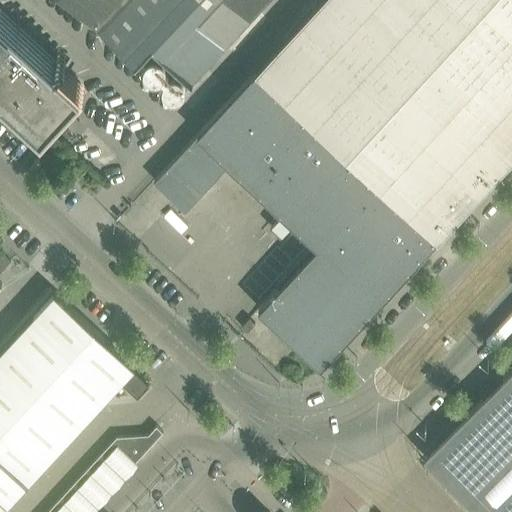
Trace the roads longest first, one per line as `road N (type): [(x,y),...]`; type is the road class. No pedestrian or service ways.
road 1 (unclassified): [(0,176),(255,408),(279,417),(340,417)]
road 2 (unclassified): [(511,204),(367,362),(340,417)]
road 3 (unclassified): [(340,417),(399,408),(511,295)]
